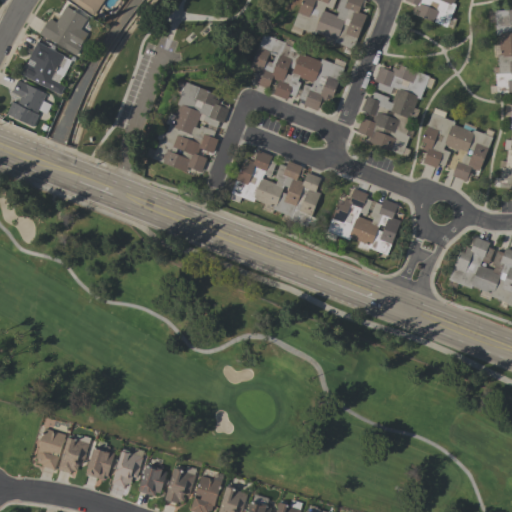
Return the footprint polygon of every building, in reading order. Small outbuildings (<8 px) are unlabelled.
[(103,0),(94,15),(72,0),(103,0)] [(362,0),(358,12),(366,15),(353,49),(352,49),(350,54),(343,52),(345,46),(334,41),(335,39),(314,31),(314,33),(303,29),(301,35),(290,30),(302,0),(335,0),(332,8),(326,6),(324,11),(337,16),(338,12),(335,11),(339,0),(362,0)] [(406,0),(454,0),(452,5),(454,6),(446,27),(418,16),(420,11),(414,8),(415,4),(406,0)] [(87,32),(74,53),(49,38),(49,40),(39,33),(48,18),(56,22),(66,6),(87,18),(80,28),(87,32)] [(511,91),(496,93),(495,73),(499,72),(497,55),(500,54),(498,34),(496,35),(494,10),(511,8),(511,91)] [(333,96),(328,94),(326,99),(321,98),(316,110),(303,104),(304,100),(299,98),(304,84),(311,87),(312,82),(299,77),(297,81),(300,82),(295,96),(289,94),(287,99),(273,94),(278,81),(272,78),(268,89),(253,83),(258,72),(254,70),(257,64),(252,62),(263,34),(286,43),(285,45),(301,51),(301,54),(320,61),(321,59),(333,63),(335,58),(345,63),(333,96)] [(64,86),(60,94),(20,74),(26,62),(33,66),(35,62),(28,58),(37,41),(64,55),(63,56),(71,60),(59,83),(64,86)] [(402,154),(367,141),(369,136),(357,131),(362,117),(371,120),(373,115),(361,110),(366,96),(372,98),(374,91),(389,97),(387,100),(392,102),(397,89),(393,87),(390,95),(375,89),(378,81),(374,80),(379,66),(391,70),(392,67),(399,69),(401,64),(429,75),(420,97),(418,96),(409,119),(411,119),(405,135),(408,136),(402,154)] [(46,93),(43,100),(51,104),(47,114),(38,110),(37,113),(38,114),(33,126),(6,113),(12,101),(17,104),(21,97),(11,92),(17,80),(46,93)] [(152,158),(159,140),(157,139),(159,133),(165,135),(169,124),(166,123),(170,112),(176,115),(179,105),(177,104),(186,82),(215,93),(213,97),(219,100),(218,104),(228,108),(223,122),(219,121),(217,127),(202,121),(198,119),(195,127),(199,128),(201,125),(215,131),(213,137),(217,139),(212,153),(199,148),(197,154),(206,158),(201,172),(188,166),(186,171),(152,158)] [(511,187),(494,186),(495,177),(500,178),(501,167),(505,167),(507,150),(504,149),(505,139),(510,140),(511,129),(509,129),(511,117),(504,116),(505,103),(511,103),(511,187)] [(492,137),(478,171),(470,168),(465,181),(451,175),(454,169),(448,167),(453,154),(456,155),(458,150),(444,145),(443,149),(450,152),(445,165),(438,162),(436,168),(422,163),(427,152),(423,150),(426,143),(421,141),(432,113),(454,122),(453,124),(472,132),(473,130),(492,137)] [(242,164),(247,165),(249,159),(254,161),(258,150),(272,155),(270,160),(276,162),(271,176),(264,174),(262,178),(275,183),(277,179),(275,178),(280,164),(286,166),(287,161),(302,166),(297,179),(303,182),(306,172),(321,178),(316,191),(320,192),(308,226),(295,221),(297,215),(293,213),(292,216),(273,209),(274,206),(254,198),(253,201),(242,197),(240,202),(230,199),(242,164)] [(387,255),(369,248),(368,251),(357,247),(359,241),(350,238),(349,240),(337,235),(335,240),(325,237),(338,202),(343,203),(345,198),(349,199),(353,188),(367,193),(366,198),(372,200),(366,214),(360,212),(358,216),(372,221),(373,217),(370,216),(375,202),(382,204),(384,199),(397,204),(392,218),(400,220),(387,255)] [(511,307),(506,305),(505,308),(498,305),(500,300),(490,296),(491,294),(472,286),(471,288),(448,279),(460,250),(464,252),(466,246),(471,248),(475,237),(489,242),(487,246),(493,249),(488,263),(481,260),(479,265),(493,270),(494,266),(491,265),(497,250),(503,252),(505,247),(511,250),(511,307)] [(54,470),(41,466),(41,464),(36,462),(37,458),(35,458),(44,428),(65,434),(59,453),(53,451),(52,455),(58,457),(54,470)] [(76,471),(73,470),(73,471),(71,471),(70,474),(58,470),(68,437),(75,439),(76,434),(80,436),(81,435),(90,438),(82,464),(79,463),(76,471)] [(85,474),(93,447),(96,448),(99,440),(107,442),(105,446),(109,447),(108,451),(114,453),(107,476),(104,475),(102,480),(85,474)] [(142,456),(136,477),(132,476),(129,486),(125,485),(124,487),(111,483),(121,451),(129,453),(129,452),(142,456)] [(166,472),(159,493),(156,492),(154,496),(137,491),(146,464),(162,469),(161,470),(166,472)] [(182,503),(177,502),(177,504),(164,500),(174,467),(177,468),(177,467),(185,470),(184,472),(195,475),(188,496),(185,495),(182,503)] [(192,511),(189,511),(194,497),(200,499),(201,495),(199,494),(199,495),(195,494),(200,475),(221,482),(214,506),(213,506),(211,511),(192,511)] [(218,511),(227,485),(248,492),(241,511),(218,511)] [(275,511),(279,502),(289,505),(291,499),(302,503),(300,509),(300,510),(299,511),(275,511)] [(272,506),(269,511),(247,511),(251,502),(258,504),(259,502),(272,506)]
